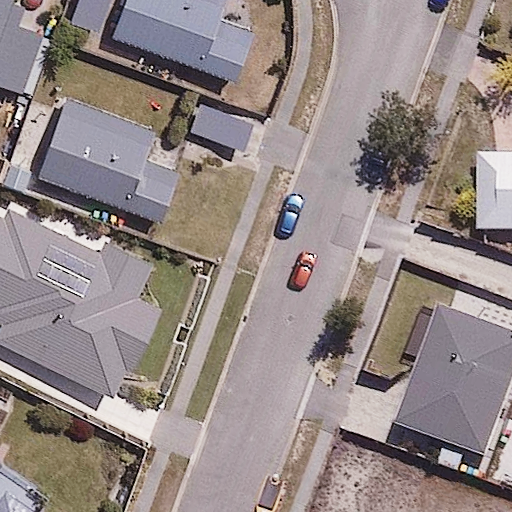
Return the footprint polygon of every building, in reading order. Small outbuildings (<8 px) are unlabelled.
[(12,0),(0,0),(0,85),(30,96),(54,31),(7,15),(12,0)] [(114,0),(77,0),(73,13),(105,25),(114,0)] [(225,0),(132,0),(118,38),(235,83),(257,25),(221,12),(225,0)] [(158,125),(65,92),(38,170),(165,214),(178,177),(144,165),(158,125)] [(253,120),(203,98),(191,125),(242,146),(253,120)] [(511,152),(484,152),(483,224),(511,224),(511,152)] [(511,359),(468,350),(447,448),(511,461),(511,359)] [(50,511),(4,480),(0,485),(0,511),(50,511)]
